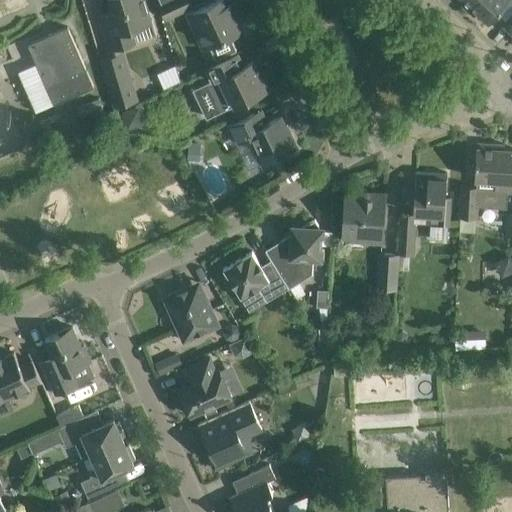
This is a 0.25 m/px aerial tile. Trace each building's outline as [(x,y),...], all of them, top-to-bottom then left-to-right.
[(109,49),(117,46),(134,42),(154,36),(150,23),(151,23),(149,17),(146,5),(144,0),(110,0),(114,12),(99,16),(99,17),(105,35),(109,49)] [(167,0),(161,3),(159,4),(165,19),(193,6),(190,0),(167,0)] [(228,0),(216,0),(187,14),(203,49),(209,46),(215,59),(236,50),(229,36),(243,30),(228,0)] [(466,9),(474,0),(464,0),(467,2),(463,6),(466,9)] [(473,8),(488,22),(502,8),(508,0),(474,0),(466,9),(470,12),(473,8)] [(28,44),(36,62),(54,104),(94,86),(87,71),(67,27),(28,44)] [(234,106),(266,90),(264,84),(267,83),(261,70),(258,72),(251,59),(242,63),(238,54),(204,70),(210,81),(206,83),(220,112),(234,105),(234,106)] [(169,67),(156,73),(163,87),(176,82),(179,80),(174,64),(169,67)] [(128,102),(122,79),(106,84),(113,107),(128,102)] [(249,137),(262,166),(281,157),(282,159),(299,151),(293,138),(291,139),(281,116),(259,127),(253,114),(229,125),(237,143),(249,137)] [(494,144),(476,143),(474,178),(480,179),(479,187),(478,203),(493,204),(494,191),(511,191),(511,149),(494,148),(494,144)] [(200,148),(188,147),(187,159),(199,160),(200,148)] [(431,214),(430,224),(449,225),(451,197),(445,196),(447,173),(428,172),(428,177),(415,176),(413,213),(431,214)] [(478,203),(479,187),(462,186),(460,217),(477,218),(478,203)] [(343,216),(342,240),(346,240),(346,239),(343,239),(343,235),(367,236),(367,240),(363,240),(363,241),(382,242),(384,213),(385,193),(370,192),(370,197),(345,196),(343,216)] [(267,254),(271,259),(287,286),(303,276),(297,267),(311,258),(321,258),(321,248),(323,228),(319,228),(314,219),(279,240),(282,245),(267,254)] [(399,222),(398,254),(414,255),(415,223),(399,222)] [(223,269),(233,286),(240,297),(257,287),(266,301),(288,288),(287,286),(271,259),(261,265),(252,251),(223,269)] [(396,290),(398,254),(380,253),(378,289),(396,290)] [(511,270),(511,260),(509,258),(503,258),(498,262),(499,269),(503,273),(510,273),(511,270)] [(199,281),(198,281),(163,297),(183,341),(219,325),(199,281)] [(40,362),(40,363),(54,394),(77,384),(71,370),(91,361),(84,345),(81,347),(72,327),(45,339),(52,356),(40,362)] [(326,329),(314,328),(324,356),(326,329)] [(396,334),(395,340),(400,343),(406,341),(406,335),(401,331),(396,334)] [(483,333),(454,334),(455,349),(483,348),(483,333)] [(245,337),(230,344),(235,355),(243,358),(254,351),(245,337)] [(42,381),(40,378),(32,360),(20,365),(14,352),(1,358),(1,357),(0,357),(0,401),(29,388),(29,389),(30,388),(29,386),(41,381),(41,382),(42,381)] [(159,375),(183,364),(177,353),(154,363),(159,375)] [(209,357),(201,361),(183,369),(189,382),(178,387),(190,415),(203,409),(231,397),(218,369),(215,370),(209,357)] [(437,372),(436,358),(424,359),(424,372),(437,372)] [(351,361),(334,363),(334,375),(352,374),(351,361)] [(214,469),(232,461),(247,454),(243,445),(249,442),(249,437),(249,435),(261,430),(248,400),(198,422),(210,448),(206,450),(214,469)] [(61,425),(83,415),(79,404),(56,414),(61,425)] [(214,404),(208,407),(203,409),(208,418),(217,414),(218,414),(214,404)] [(61,425),(57,427),(62,439),(65,447),(74,443),(83,459),(92,455),(123,441),(122,437),(125,436),(119,421),(115,423),(113,419),(94,427),(88,413),(83,415),(61,425)] [(304,423),(296,427),(293,433),(297,441),(310,436),(304,423)] [(36,437),(27,441),(31,450),(32,453),(41,449),(40,446),(36,437)] [(21,458),(32,454),(26,441),(15,446),(21,458)] [(133,464),(132,460),(135,458),(129,444),(125,445),(123,441),(92,455),(97,466),(91,469),(89,474),(90,476),(80,481),(88,497),(101,491),(119,483),(115,472),(133,464)] [(274,511),(267,496),(272,493),(267,482),(275,478),(269,464),(249,473),(255,486),(229,497),(236,511),(274,511)] [(448,511),(446,469),(425,470),(426,478),(420,478),(420,474),(385,476),(386,485),(380,485),(381,511),(448,511)] [(53,495),(60,511),(74,506),(67,489),(53,495)] [(108,511),(101,497),(88,502),(92,511),(108,511)]
